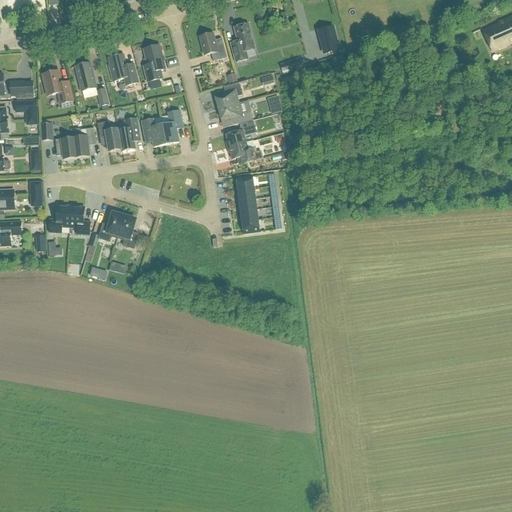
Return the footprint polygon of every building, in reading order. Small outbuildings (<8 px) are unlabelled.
[(344,0),(345,2),(348,16),(362,12),(363,14),(369,12),(365,0),(344,0)] [(381,0),(384,8),(397,8),(397,5),(395,0),(381,0)] [(397,8),(409,2),(408,0),(395,0),(397,5),(397,8)] [(459,0),(451,0),(455,14),(463,12),(459,0)] [(471,10),(468,0),(459,0),(463,12),(471,10)] [(491,53),(511,43),(511,16),(499,22),(500,25),(482,32),(491,53)] [(236,64),(248,61),(246,53),(255,51),(249,25),(234,29),(238,43),(231,45),(236,64)] [(332,28),(314,31),(316,41),(334,38),(332,28)] [(215,42),(213,35),(200,38),(205,57),(211,55),(214,63),(227,59),(222,40),(215,42)] [(148,84),(163,80),(161,72),(166,71),(160,47),(143,51),(147,67),(143,68),(148,84)] [(127,67),(124,56),(108,60),(110,67),(109,68),(113,83),(124,80),(126,88),(139,84),(134,65),(127,67)] [(280,65),(283,74),(303,68),(300,59),(280,65)] [(82,93),(97,89),(91,64),(75,68),(82,93)] [(61,83),(58,72),(43,76),(48,97),(58,95),(61,105),(73,103),(68,81),(61,83)] [(229,84),(237,82),(235,74),(227,76),(229,84)] [(17,96),(17,100),(34,99),(34,96),(33,83),(17,84),(17,96)] [(219,110),(239,105),(237,98),(243,97),(239,84),(238,84),(224,88),(225,94),(222,95),(223,98),(216,100),(219,110)] [(101,109),(110,107),(106,90),(97,92),(101,109)] [(278,98),(268,101),(270,108),(280,105),(278,98)] [(27,126),(38,126),(37,101),(25,102),(27,126)] [(234,127),(250,123),(247,113),(242,115),(239,105),(219,110),(221,121),(229,119),(230,122),(232,121),(234,127)] [(7,118),(6,109),(0,109),(0,134),(9,134),(8,118),(7,118)] [(163,127),(167,147),(179,144),(176,128),(183,127),(183,126),(189,125),(186,112),(180,113),(180,112),(168,115),(170,125),(163,127)] [(84,123),(90,120),(88,115),(82,117),(84,123)] [(217,129),(216,118),(205,118),(205,129),(217,129)] [(119,131),(123,153),(135,151),(134,144),(141,142),(137,120),(125,122),(127,131),(119,132),(119,131)] [(142,123),(146,145),(153,144),(154,149),(167,147),(163,127),(155,129),(153,121),(142,123)] [(228,149),(247,144),(245,137),(257,134),(253,122),(250,123),(239,126),(241,133),(226,136),(228,143),(226,144),(228,149)] [(123,153),(119,131),(111,132),(110,123),(97,125),(100,139),(106,138),(109,154),(122,151),(122,153),(123,153)] [(43,142),(53,141),(52,125),(42,126),(43,142)] [(74,140),(77,160),(90,158),(88,144),(96,143),(94,130),(80,131),(81,139),(74,140)] [(282,136),(276,138),(277,144),(284,143),(282,136)] [(64,161),(77,160),(74,140),(62,141),(62,140),(55,141),(57,157),(63,157),(64,161)] [(232,161),(241,159),(243,166),(263,160),(261,153),(257,154),(255,149),(248,151),(247,144),(228,149),(229,155),(231,154),(232,161)] [(2,157),(1,147),(0,147),(0,172),(4,172),(4,171),(9,171),(10,169),(10,164),(8,162),(3,162),(3,157),(2,157)] [(31,152),(32,173),(41,173),(40,151),(31,152)] [(229,158),(214,162),(216,169),(231,165),(229,158)] [(235,182),(236,193),(251,191),(250,180),(235,182)] [(30,184),(32,208),(43,208),(42,184),(30,184)] [(17,208),(27,208),(26,190),(16,191),(17,208)] [(3,211),(15,211),(14,191),(2,192),(2,194),(0,193),(0,209),(3,209),(3,211)] [(251,191),(236,193),(237,198),(237,203),(252,201),(251,191)] [(252,201),(237,203),(239,213),(254,211),(252,201)] [(70,228),(72,207),(58,207),(57,221),(50,221),(49,233),(62,234),(63,228),(70,228)] [(72,207),(70,228),(78,229),(77,235),(90,236),(91,224),(84,223),(85,208),(72,207)] [(239,213),(240,224),(255,222),(254,211),(239,213)] [(118,240),(125,215),(118,213),(118,215),(113,214),(109,227),(103,225),(98,240),(110,243),(111,238),(118,240)] [(125,215),(118,240),(124,242),(123,247),(134,250),(138,235),(132,233),(136,221),(131,219),(132,217),(125,215)] [(255,222),(240,224),(241,234),(257,232),(255,222)] [(0,248),(12,248),(11,237),(22,236),(22,223),(0,223),(0,248)] [(37,237),(38,254),(46,253),(45,237),(37,237)] [(112,264),(110,271),(117,273),(119,266),(112,264)]
